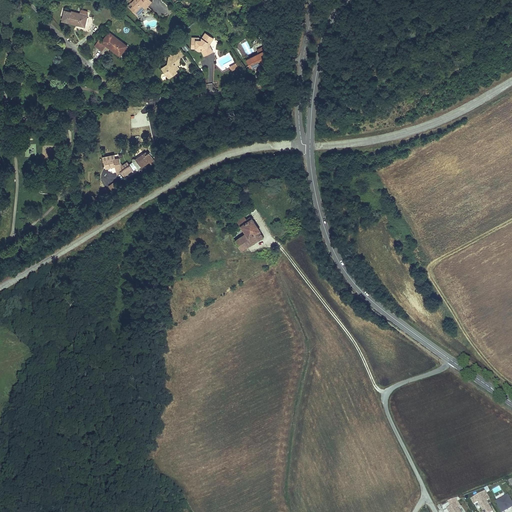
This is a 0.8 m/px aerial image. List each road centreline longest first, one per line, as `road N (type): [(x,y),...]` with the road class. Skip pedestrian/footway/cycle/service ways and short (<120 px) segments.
road 1 (secondary): [(511,402),(405,326),(342,267),(326,236),(309,145)]
road 2 (residential): [(127,100),(247,89),(302,56)]
road 3 (secondary): [(309,145),(322,47),(344,0)]
road 4 (track): [(429,275),(470,342),(511,385)]
road 5 (residential): [(27,0),(119,94)]
